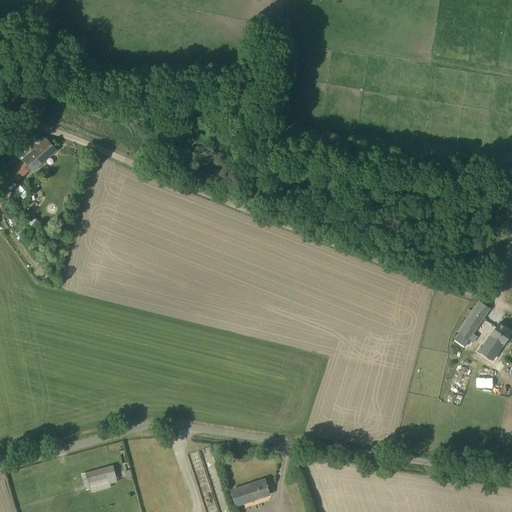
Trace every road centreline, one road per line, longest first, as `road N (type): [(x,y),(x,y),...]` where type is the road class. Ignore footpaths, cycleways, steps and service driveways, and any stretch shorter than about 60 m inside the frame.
road 1 (unclassified): [(511,478),(178,424),(0,463)]
road 2 (track): [(124,159),(487,299),(496,298),(511,246)]
road 3 (unclassified): [(0,121),(124,159)]
